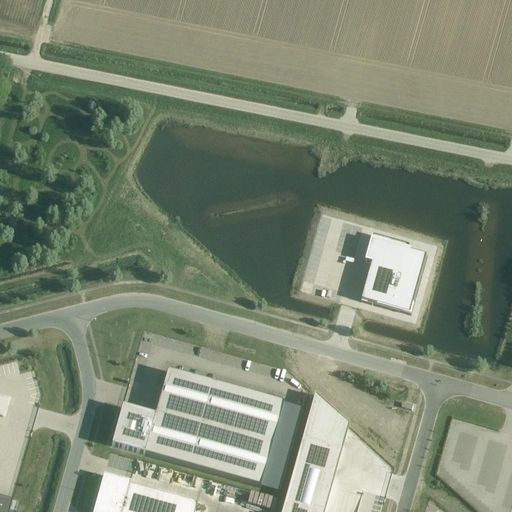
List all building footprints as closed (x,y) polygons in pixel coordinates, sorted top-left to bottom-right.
[(372,265),(362,303),(411,317),(427,258),(408,253),(410,247),(374,237),(367,263),(366,263),(366,264),(372,265)] [(122,409),(111,447),(259,488),(279,416),(282,405),(259,399),(167,373),(154,418),(122,409)] [(314,396),(281,511),(324,511),(348,428),(314,396)] [(103,477),(93,511),(194,511),(197,506),(129,487),(130,484),(103,477)] [(0,511),(9,511),(12,503),(0,499),(0,511)]
